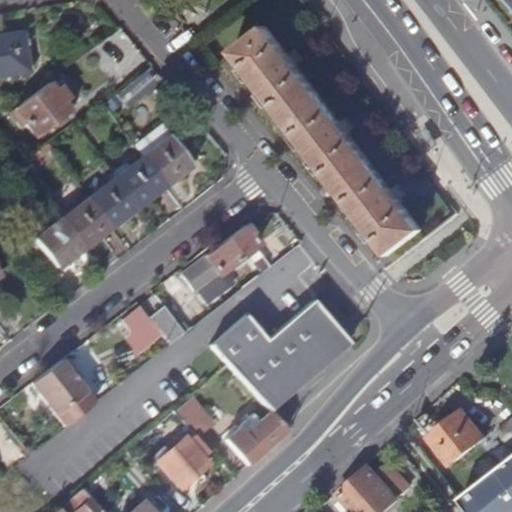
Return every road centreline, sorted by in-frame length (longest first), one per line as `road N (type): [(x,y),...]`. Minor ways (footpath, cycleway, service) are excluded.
road 1 (residential): [(262,173),(0,374)]
road 2 (residential): [(423,355),(262,173)]
road 3 (primary): [(365,0),(511,194)]
road 4 (primary): [(248,511),(423,355)]
road 5 (residential): [(262,173),(185,72),(109,0)]
road 6 (primary): [(511,99),(435,0)]
road 7 (primary): [(423,355),(511,274)]
